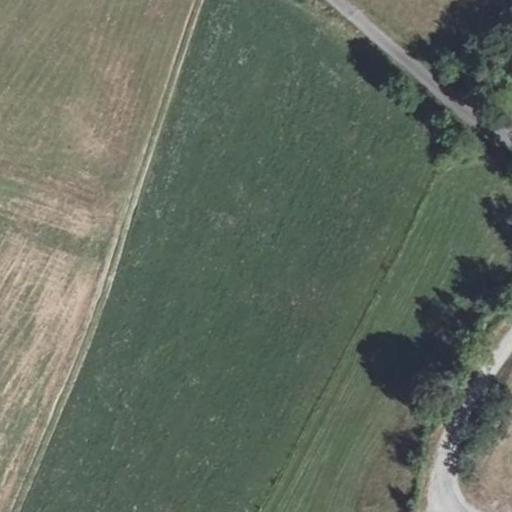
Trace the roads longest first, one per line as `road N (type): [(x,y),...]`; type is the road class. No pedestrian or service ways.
road 1 (unclassified): [(340,0),(397,43),(462,113),(511,135)]
road 2 (unclassified): [(511,350),(446,471),(447,511)]
